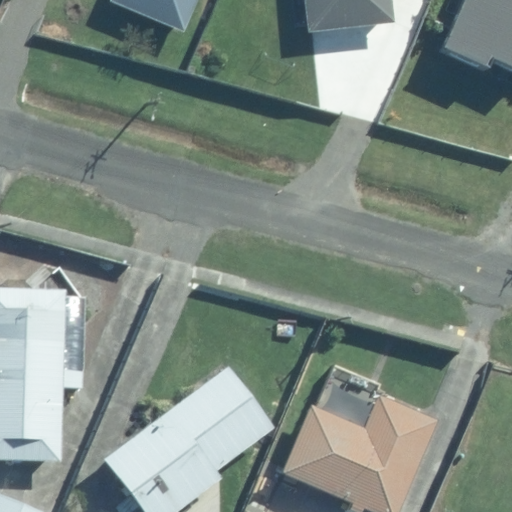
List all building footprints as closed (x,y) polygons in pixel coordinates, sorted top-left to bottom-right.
[(181,39),(197,0),(115,0),(112,9),(181,39)] [(301,0),(304,39),(386,32),(383,0),(301,0)] [(511,0),(466,0),(440,60),(485,79),(489,71),(511,80),(511,0)] [(77,395),(79,308),(58,308),(58,297),(0,295),(0,468),(57,469),(58,394),(77,395)] [(267,436),(222,375),(99,466),(133,511),(182,511),(219,485),(212,476),(267,436)] [(346,511),(396,511),(431,432),(341,390),(327,422),(307,413),(277,481),(346,511)]
